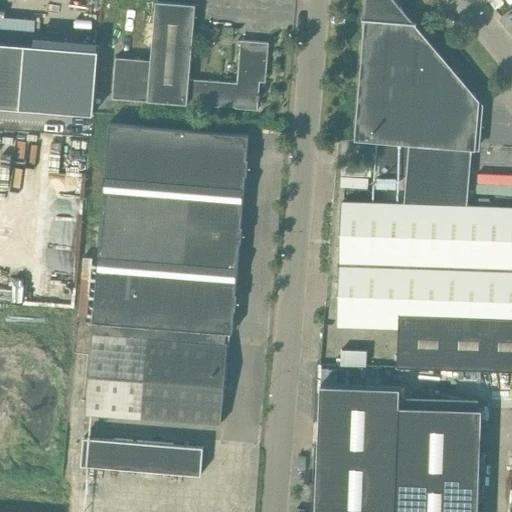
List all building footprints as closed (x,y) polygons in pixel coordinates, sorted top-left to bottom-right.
[(476,149),(480,100),(395,0),(366,0),(355,139),(377,141),(375,164),(382,164),(381,174),(407,176),(404,204),(468,206),(472,149),(476,149)] [(196,4),(176,3),(156,1),(151,60),(145,60),(145,55),(137,54),(137,59),(116,57),(113,98),(187,104),(188,103),(204,104),(203,105),(219,107),(219,105),(236,106),(235,108),(258,109),(258,99),(260,99),(260,94),(259,94),(261,73),(266,73),(269,42),(241,40),(237,83),(189,79),(196,4)] [(219,32),(202,24),(194,41),(211,49),(219,32)] [(0,106),(94,114),(99,50),(0,42),(0,106)] [(142,417),(221,424),(228,344),(226,343),(227,332),(233,332),(249,134),(111,123),(90,391),(88,413),(142,417)] [(340,263),(511,268),(511,207),(468,206),(404,204),(342,202),(340,263)] [(399,327),(398,366),(511,370),(511,268),(340,263),(338,325),(399,327)] [(479,511),(482,407),(400,405),(401,387),(321,384),(316,511),(479,511)] [(204,447),(184,445),(84,437),(82,465),(202,475),(204,447)]
